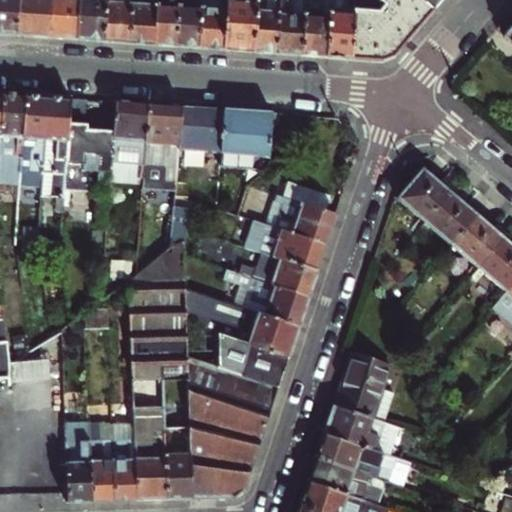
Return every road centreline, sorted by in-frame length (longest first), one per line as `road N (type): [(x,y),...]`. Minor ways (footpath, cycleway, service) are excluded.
road 1 (residential): [(400,100),(260,511)]
road 2 (residential): [(0,64),(400,100)]
road 3 (residential): [(511,181),(400,100)]
road 4 (residential): [(400,100),(482,0)]
